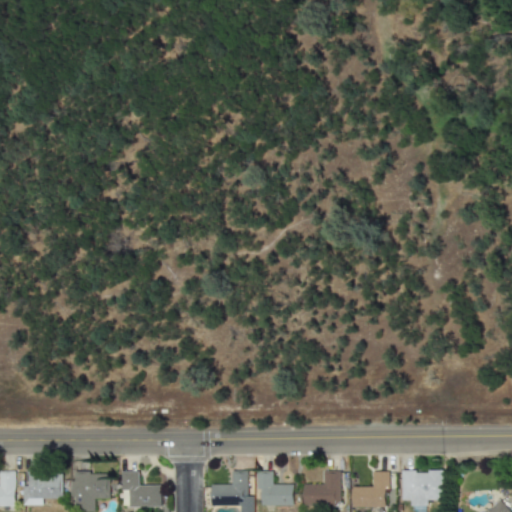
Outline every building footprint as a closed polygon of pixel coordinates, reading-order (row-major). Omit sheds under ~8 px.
[(160,485),(139,486),(139,471),(121,472),(122,507),(161,507),(160,485)] [(211,485),(211,506),(243,505),(242,491),(247,490),(247,471),(231,472),(231,485),(211,485)] [(292,484),(272,485),(272,471),(256,472),(256,490),(260,490),(261,506),(292,506),(292,484)] [(339,471),(323,471),(323,484),(302,485),(303,506),(339,505),(339,471)] [(351,508),(384,507),(384,490),(388,490),(387,471),(371,472),(371,487),(351,487),(351,508)] [(400,471),(401,500),(409,500),(409,508),(426,507),(426,500),(441,500),(441,471),(400,471)] [(0,506),(14,506),(14,472),(0,472),(0,506)] [(22,505),(42,505),(42,499),(61,499),(61,474),(27,473),(27,486),(22,486),(22,505)] [(95,511),(95,499),(108,499),(108,473),(74,473),(74,482),(69,482),(70,497),(74,497),(74,511),(95,511)] [(508,511),(500,500),(485,511),(508,511)]
